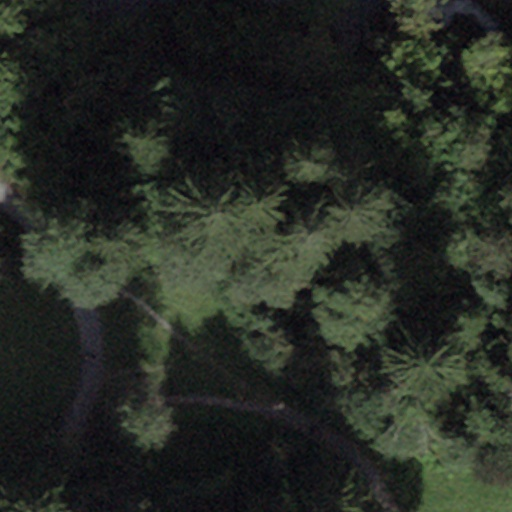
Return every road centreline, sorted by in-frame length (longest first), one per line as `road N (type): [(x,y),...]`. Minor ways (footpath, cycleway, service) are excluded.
road 1 (track): [(391,511),(268,370),(178,342),(80,277)]
road 2 (track): [(0,503),(47,459),(93,391),(97,342),(80,277),(39,218),(0,185)]
